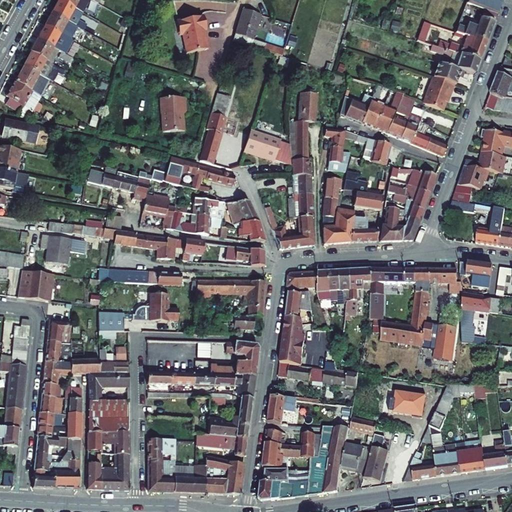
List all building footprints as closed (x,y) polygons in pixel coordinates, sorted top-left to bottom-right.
[(60,0),(60,1),(74,9),(78,0),(60,0)] [(78,0),(74,9),(83,14),(90,0),(89,0),(78,0)] [(467,0),(466,4),(484,10),(497,14),(499,15),(504,0),(467,0)] [(75,27),(96,38),(99,33),(78,21),(83,14),(74,9),(60,1),(53,14),(67,22),(71,24),(75,27)] [(280,9),(278,16),(288,19),(290,12),(280,9)] [(242,10),(233,42),(282,58),(284,51),(253,41),(261,16),(242,10)] [(484,10),(478,28),(468,25),(466,29),(458,26),(455,33),(474,39),(474,38),(487,42),(497,14),(484,10)] [(66,38),(68,40),(75,27),(71,24),(68,29),(64,27),(67,22),(53,14),(45,27),(66,38)] [(200,14),(173,20),(184,51),(206,47),(200,14)] [(380,28),(387,30),(390,21),(383,19),(380,28)] [(120,27),(125,29),(129,23),(123,20),(120,27)] [(390,31),(397,33),(400,23),(393,21),(390,31)] [(423,23),(417,42),(423,44),(430,25),(423,23)] [(45,27),(38,41),(58,52),(66,38),(45,27)] [(465,40),(462,48),(450,45),(448,52),(453,53),(479,62),(480,62),(487,42),(474,38),(474,39),(455,33),(453,37),(461,39),(461,38),(465,40)] [(31,54),(51,65),(58,52),(38,41),(31,54)] [(439,42),(437,48),(448,52),(450,45),(439,42)] [(235,52),(241,54),(243,48),(236,46),(235,52)] [(430,52),(451,58),(448,67),(464,72),(474,75),(479,62),(453,53),(448,52),(437,48),(432,46),(430,52)] [(72,59),(75,54),(64,48),(61,53),(72,59)] [(58,58),(70,65),(73,60),(72,59),(61,53),(58,58)] [(51,65),(31,54),(24,67),(46,79),(49,81),(53,83),(58,74),(62,76),(64,72),(51,65)] [(280,58),(278,65),(287,68),(289,61),(280,58)] [(124,78),(132,80),(136,65),(128,63),(124,78)] [(340,64),(337,72),(342,74),(345,66),(340,64)] [(442,81),(454,85),(455,85),(458,78),(461,79),(464,72),(448,67),(438,64),(433,78),(442,81)] [(298,65),(297,72),(305,74),(307,67),(298,65)] [(40,98),(49,81),(46,79),(24,67),(15,83),(37,96),(40,98)] [(511,71),(501,69),(490,95),(498,98),(503,100),(503,99),(504,99),(511,100),(511,99),(511,71)] [(423,105),(442,112),(447,98),(449,98),(454,85),(442,81),(433,78),(423,105)] [(17,117),(22,118),(27,110),(31,113),(40,98),(37,96),(15,83),(6,97),(9,99),(6,105),(18,114),(17,117)] [(376,103),(382,88),(377,87),(372,98),(371,100),(361,125),(373,130),(383,106),(376,103)] [(383,106),(373,130),(386,135),(393,117),(395,113),(402,97),(403,95),(396,93),(390,109),(383,106)] [(295,123),(296,160),(307,160),(307,123),(314,124),(316,95),(300,94),(298,122),(295,123)] [(197,160),(210,163),(227,106),(230,107),(232,100),(214,95),(197,160)] [(371,100),(372,98),(364,95),(361,104),(351,101),(344,118),(361,125),(371,100)] [(490,95),(486,107),(494,111),(498,98),(490,95)] [(420,119),(409,114),(414,102),(402,97),(395,113),(404,117),(409,118),(400,140),(410,144),(415,133),(419,123),(420,119)] [(184,98),(156,99),(157,115),(159,115),(160,133),(182,132),(180,115),(186,114),(184,98)] [(340,116),(344,118),(351,101),(344,98),(339,116),(340,116)] [(503,100),(498,98),(494,111),(500,112),(504,99),(503,99),(503,100)] [(504,99),(500,112),(507,113),(511,100),(504,99)] [(22,118),(27,119),(31,113),(27,110),(22,118)] [(404,117),(403,121),(393,117),(386,135),(400,140),(409,118),(404,117)] [(2,138),(34,145),(38,128),(5,121),(2,138)] [(415,133),(423,136),(424,134),(427,126),(419,123),(415,133)] [(328,171),(345,173),(350,154),(342,153),(344,139),(345,132),(332,130),(325,129),(324,137),(332,138),(328,171)] [(274,162),(274,161),(291,167),(291,160),(290,145),(250,131),(243,153),(274,162)] [(484,143),(482,153),(502,157),(504,146),(511,147),(511,134),(504,133),(504,135),(482,131),(481,139),(485,140),(487,140),(486,144),(484,143)] [(344,139),(356,141),(357,136),(345,132),(344,139)] [(410,144),(442,158),(446,147),(423,136),(415,133),(410,144)] [(357,136),(356,141),(366,145),(367,139),(357,136)] [(362,161),(385,166),(390,146),(367,139),(366,145),(364,150),(373,152),(371,159),(363,157),(362,161)] [(0,170),(16,174),(20,151),(0,146),(0,170)] [(57,148),(55,157),(63,158),(64,150),(57,148)] [(371,159),(373,152),(364,150),(363,157),(371,159)] [(466,160),(464,167),(479,170),(488,172),(502,175),(505,158),(502,157),(482,153),(480,163),(466,160)] [(153,170),(151,180),(162,183),(162,182),(169,184),(178,186),(180,173),(195,176),(191,190),(198,191),(199,188),(201,178),(225,185),(233,186),(234,176),(170,158),(166,173),(153,170)] [(311,168),(307,168),(307,160),(296,160),(291,160),(291,167),(292,176),(311,176),(311,168)] [(458,186),(472,189),(482,191),(484,181),(486,182),(488,172),(479,170),(464,167),(458,186)] [(90,171),(87,182),(112,189),(116,171),(105,168),(104,174),(90,171)] [(407,185),(429,194),(435,177),(412,170),(398,170),(392,169),(390,177),(397,179),(397,175),(411,174),(407,185)] [(0,188),(18,192),(19,187),(26,188),(28,176),(16,174),(0,170),(0,188)] [(112,189),(133,194),(137,183),(131,181),(132,176),(116,171),(112,189)] [(311,195),(311,176),(292,176),(293,184),(293,195),(311,195)] [(137,202),(144,203),(167,208),(168,206),(153,203),(154,198),(145,196),(149,180),(138,177),(137,183),(133,194),(132,200),(137,202)] [(336,200),(336,196),(338,181),(326,179),(324,199),(336,200)] [(382,199),(365,196),(368,183),(357,181),(355,193),(354,197),(352,207),(353,207),(363,208),(380,211),(382,199)] [(412,209),(423,212),(429,194),(407,185),(406,190),(388,186),(386,194),(394,195),(407,198),(406,201),(414,203),(412,209)] [(70,193),(80,195),(81,188),(71,186),(70,193)] [(458,186),(455,193),(471,196),(472,189),(458,186)] [(452,202),(470,205),(471,196),(455,193),(452,202)] [(298,203),(298,218),(312,218),(311,195),(293,195),(294,199),(294,203),(298,203)] [(394,195),(393,201),(405,205),(406,201),(407,198),(394,195)] [(154,198),(153,203),(168,206),(169,199),(154,196),(154,198)] [(336,200),(324,199),(322,219),(325,220),(325,217),(332,218),(334,218),(335,209),(336,200)] [(209,202),(197,200),(196,216),(208,218),(209,202)] [(243,223),(256,224),(247,201),(236,203),(227,204),(234,226),(239,224),(239,229),(245,230),(243,223)] [(404,209),(411,211),(412,209),(414,203),(406,201),(405,205),(404,209)] [(209,202),(208,218),(221,219),(223,204),(209,202)] [(470,205),(452,202),(449,210),(475,214),(476,210),(480,211),(481,207),(470,205)] [(144,203),(142,213),(164,217),(164,221),(171,222),(173,212),(167,211),(167,208),(144,203)] [(289,210),(290,219),(295,219),(298,219),(298,218),(298,203),(294,203),(294,204),(294,210),(289,210)] [(270,208),(264,209),(280,251),(291,249),(291,237),(284,238),(284,226),(277,229),(270,208)] [(397,229),(398,217),(402,218),(404,212),(393,210),(384,208),(384,209),(386,210),(384,227),(397,229)] [(404,212),(402,218),(403,218),(408,219),(408,220),(411,211),(404,209),(404,212)] [(408,220),(419,222),(423,212),(412,209),(411,211),(408,220)] [(485,232),(478,230),(476,244),(499,248),(502,228),(505,211),(494,209),(494,213),(492,225),(491,233),(485,232)] [(334,245),(350,244),(353,217),(352,217),(353,212),(346,211),(345,216),(337,215),(335,229),(336,230),(334,245)] [(173,212),(171,222),(169,230),(188,234),(208,236),(208,218),(196,216),(193,216),(186,214),(181,214),(173,212)] [(361,226),(362,218),(362,213),(353,212),(352,217),(353,217),(350,244),(376,243),(378,231),(377,231),(377,229),(367,230),(366,227),(361,226)] [(122,218),(107,216),(106,223),(121,225),(122,218)] [(220,229),(220,228),(221,220),(211,218),(211,228),(220,229)] [(299,234),(313,234),(312,218),(298,218),(298,219),(299,234)] [(402,229),(401,242),(411,242),(419,222),(408,220),(408,219),(405,226),(405,227),(402,229)] [(169,230),(171,222),(164,221),(162,229),(166,230),(169,230)] [(48,232),(71,235),(71,234),(72,226),(49,223),(48,232)] [(121,225),(106,223),(105,230),(115,231),(120,232),(121,225)] [(249,243),(264,243),(256,224),(243,223),(245,230),(239,229),(238,229),(238,238),(247,238),(249,243)] [(72,226),(71,234),(81,235),(82,227),(72,226)] [(382,226),(380,243),(401,242),(402,229),(397,229),(384,227),(382,226)] [(81,235),(93,237),(94,229),(82,227),(81,235)] [(511,229),(502,228),(499,248),(511,249),(511,229)] [(114,240),(115,231),(94,229),(93,237),(114,241),(114,240)] [(335,229),(322,230),(324,245),(334,245),(336,230),(335,229)] [(175,240),(138,235),(115,231),(114,240),(114,244),(157,250),(156,260),(174,261),(174,254),(174,249),(175,240)] [(299,234),(299,236),(291,237),(291,249),(314,246),(313,234),(299,234)] [(49,237),(45,263),(67,266),(69,253),(84,255),(86,243),(49,237)] [(185,241),(175,240),(174,249),(183,250),(185,241)] [(183,255),(182,262),(187,262),(188,255),(201,257),(202,251),(203,244),(185,241),(183,250),(183,255)] [(227,247),(226,261),(234,262),(235,260),(250,262),(250,267),(263,267),(263,252),(227,247)] [(10,253),(0,252),(0,266),(8,268),(10,253)] [(10,253),(8,268),(22,269),(24,256),(10,253)] [(469,287),(490,290),(493,267),(460,263),(460,276),(470,277),(469,286),(469,287)] [(496,296),(503,297),(506,275),(510,275),(511,270),(500,268),(496,296)] [(108,282),(109,271),(99,270),(98,281),(102,281),(108,282)] [(116,283),(117,271),(109,271),(108,282),(116,283)] [(119,283),(124,283),(125,272),(117,271),(116,283),(119,283)] [(364,271),(350,272),(350,302),(347,302),(347,306),(345,321),(350,321),(351,317),(355,318),(357,298),(357,292),(363,291),(364,291),(371,291),(371,285),(364,285),(364,271)] [(382,321),(383,285),(406,285),(406,272),(372,271),(372,285),(371,285),(371,291),(370,321),(382,321)] [(430,285),(439,285),(440,271),(431,272),(430,285)] [(450,294),(463,294),(461,285),(457,285),(457,271),(440,271),(439,285),(450,285),(450,294)] [(53,275),(21,272),(17,298),(46,302),(47,289),(51,289),(53,275)] [(139,284),(140,272),(132,272),(131,284),(139,284)] [(148,273),(140,272),(139,284),(147,285),(148,273)] [(350,272),(339,273),(340,292),(341,301),(341,302),(347,302),(350,302),(350,272)] [(406,272),(406,285),(415,285),(416,272),(406,272)] [(417,285),(416,294),(429,294),(430,285),(431,272),(416,272),(415,285),(417,285)] [(148,273),(147,285),(181,286),(181,274),(157,273),(148,273)] [(330,295),(330,293),(329,273),(318,274),(318,289),(318,296),(320,303),(330,302),(330,301),(330,295)] [(330,301),(339,301),(339,302),(341,302),(341,301),(340,292),(339,273),(329,273),(330,293),(330,295),(330,301)] [(287,288),(298,290),(318,289),(318,274),(291,275),(289,278),(287,288)] [(461,284),(469,286),(470,277),(460,276),(461,284)] [(243,308),(249,308),(263,309),(264,282),(196,281),(195,293),(209,294),(244,295),(243,308)] [(299,311),(312,312),(310,293),(301,294),(301,296),(289,294),(285,324),(298,324),(303,324),(302,323),(297,323),(299,311)] [(134,315),(98,314),(98,333),(114,332),(123,333),(123,320),(131,320),(131,321),(167,322),(167,321),(178,321),(178,310),(167,310),(168,295),(150,294),(149,307),(141,307),(139,308),(135,312),(134,315)] [(433,325),(425,324),(429,294),(416,294),(412,329),(381,324),(381,341),(430,348),(433,325)] [(484,298),(463,295),(461,308),(462,343),(470,344),(472,329),(469,328),(471,312),(490,315),(490,314),(491,300),(484,299),(484,298)] [(491,300),(490,314),(499,315),(500,301),(491,300)] [(249,308),(249,317),(255,318),(262,319),(263,309),(249,308)] [(249,317),(246,317),(245,318),(234,316),(234,320),(235,320),(234,325),(233,330),(253,331),(255,318),(249,317)] [(14,327),(13,337),(27,339),(29,321),(21,320),(20,328),(14,327)] [(49,321),(47,342),(61,345),(70,345),(69,335),(70,324),(49,321)] [(233,330),(234,325),(218,324),(214,328),(207,328),(207,334),(233,335),(233,330)] [(285,324),(283,336),(290,336),(290,335),(303,337),(303,331),(303,324),(298,324),(285,324)] [(455,361),(458,328),(439,326),(435,359),(455,361)] [(283,336),(282,349),(303,352),(305,337),(303,337),(290,335),(290,336),(283,336)] [(13,337),(12,345),(26,346),(27,339),(13,337)] [(47,342),(45,362),(71,364),(71,362),(70,345),(61,345),(47,342)] [(225,343),(225,353),(233,354),(236,357),(244,358),(243,364),(256,366),(258,350),(255,346),(234,343),(225,343)] [(115,349),(116,361),(125,361),(125,348),(115,349)] [(511,360),(511,350),(510,350),(510,349),(500,348),(498,362),(504,363),(505,354),(511,353),(511,357),(511,360)] [(280,364),(289,366),(301,367),(303,352),(282,349),(280,364)] [(127,374),(127,364),(115,364),(115,356),(105,356),(105,351),(99,351),(99,361),(99,373),(127,374)] [(0,358),(0,372),(10,373),(11,358),(11,357),(0,356),(0,358)] [(10,373),(6,409),(20,410),(25,359),(11,358),(10,373)] [(99,361),(71,362),(71,364),(70,374),(88,374),(99,373),(99,361)] [(42,384),(57,386),(57,376),(70,376),(70,374),(71,364),(45,362),(42,384)] [(234,376),(255,378),(256,366),(243,364),(235,363),(234,369),(216,368),(216,365),(210,365),(210,375),(213,375),(234,376)] [(278,378),(287,379),(289,366),(280,364),(278,378)] [(287,379),(310,383),(312,369),(301,367),(289,366),(287,379)] [(323,384),(357,389),(358,374),(338,371),(336,371),(337,374),(325,372),(325,371),(312,370),(310,383),(312,383),(323,384)] [(88,374),(88,401),(100,401),(100,387),(128,387),(127,374),(99,373),(88,374)] [(146,373),(147,385),(169,386),(170,374),(146,373)] [(192,387),(193,375),(170,374),(169,386),(192,387)] [(192,387),(212,387),(213,375),(210,375),(193,375),(192,387)] [(213,375),(212,387),(233,388),(234,376),(213,375)] [(238,396),(252,398),(255,378),(234,376),(233,388),(236,388),(238,388),(238,387),(239,387),(238,396)] [(41,396),(59,398),(60,386),(57,386),(42,384),(41,396)] [(475,400),(486,399),(485,391),(492,391),(492,394),(497,393),(496,387),(474,387),(475,394),(475,400)] [(442,400),(449,404),(453,394),(460,394),(459,388),(448,388),(442,400)] [(80,414),(81,390),(70,389),(70,391),(69,399),(68,414),(80,414)] [(281,395),(280,399),(297,401),(318,404),(318,400),(281,395)] [(41,396),(40,413),(60,415),(61,405),(59,405),(60,399),(59,398),(41,396)] [(268,424),(282,426),(284,413),(295,414),(297,401),(280,399),(272,397),(268,424)] [(251,409),(252,400),(240,399),(238,398),(237,399),(238,399),(238,400),(237,400),(235,411),(238,411),(239,407),(251,409)] [(435,415),(444,419),(449,404),(442,400),(435,415)] [(88,401),(87,434),(100,433),(128,432),(127,402),(104,402),(104,401),(100,401),(88,401)] [(336,406),(333,429),(334,429),(349,430),(350,430),(351,419),(353,408),(336,406)] [(225,421),(209,420),(208,436),(247,440),(251,409),(239,407),(238,411),(237,419),(232,418),(231,425),(225,425),(225,421)] [(6,409),(5,428),(18,429),(20,410),(6,409)] [(61,419),(67,419),(68,416),(63,415),(60,415),(40,413),(39,425),(61,428),(61,425),(61,419)] [(79,440),(80,414),(68,414),(68,416),(67,419),(67,426),(67,429),(67,433),(67,439),(67,440),(79,440)] [(467,454),(465,444),(442,447),(440,433),(446,420),(444,419),(435,415),(429,429),(431,444),(435,465),(436,478),(461,475),(458,455),(467,454)] [(378,424),(387,427),(389,418),(380,416),(378,424)] [(350,430),(356,432),(369,435),(373,436),(374,435),(376,424),(351,419),(350,430)] [(58,432),(67,433),(67,429),(61,428),(39,425),(37,437),(58,438),(58,432)] [(0,446),(7,447),(6,454),(16,455),(18,429),(5,428),(0,427),(0,446)] [(259,500),(262,503),(337,493),(341,469),(341,466),(345,446),(347,440),(349,430),(334,429),(333,429),(322,428),(321,436),(318,459),(311,459),(310,472),(266,472),(265,484),(261,484),(259,500)] [(431,444),(429,429),(424,439),(422,443),(431,444)] [(349,430),(347,440),(352,442),(353,436),(355,437),(356,432),(350,430),(349,430)] [(267,431),(266,445),(279,446),(280,439),(285,440),(286,434),(267,431)] [(115,446),(115,455),(128,455),(128,432),(100,433),(100,446),(115,446)] [(87,452),(100,452),(100,446),(100,433),(87,434),(87,452)] [(195,446),(235,450),(234,456),(244,457),(247,440),(208,436),(196,435),(195,446)] [(302,447),(301,458),(311,459),(318,459),(321,436),(302,435),(302,447)] [(386,463),(389,453),(382,451),(385,438),(375,435),(372,446),(371,449),(365,474),(364,477),(368,478),(367,480),(379,484),(384,462),(386,463)] [(66,449),(67,440),(67,439),(58,438),(37,437),(36,454),(47,456),(48,447),(51,447),(64,449),(66,449)] [(504,442),(508,468),(511,467),(511,440),(511,438),(503,439),(504,442)] [(70,461),(79,461),(79,440),(67,440),(66,449),(66,453),(70,453),(70,461)] [(148,461),(161,461),(161,455),(170,456),(170,461),(175,461),(175,441),(160,440),(148,440),(148,461)] [(469,474),(485,471),(483,458),(482,450),(481,442),(465,444),(467,454),(469,474)] [(494,443),(496,456),(483,458),(485,471),(508,468),(504,442),(494,443)] [(266,445),(263,469),(282,469),(284,457),(289,457),(301,458),(302,447),(284,446),(279,446),(266,445)] [(349,471),(365,474),(371,449),(363,447),(363,450),(345,446),(341,466),(350,468),(349,471)] [(53,489),(79,490),(79,461),(70,461),(70,453),(66,453),(64,457),(59,464),(54,472),(53,489)] [(418,461),(421,455),(417,453),(403,483),(436,478),(435,465),(422,467),(422,462),(418,461)] [(59,464),(56,464),(50,463),(51,456),(50,456),(47,456),(36,454),(34,471),(54,472),(59,464)] [(129,473),(128,455),(115,455),(100,454),(100,459),(104,459),(115,460),(115,468),(115,473),(129,473)] [(467,454),(458,455),(461,475),(469,474),(467,454)] [(227,482),(226,496),(240,495),(243,465),(206,459),(205,466),(205,469),(215,470),(214,481),(224,482),(224,477),(227,478),(227,482)] [(148,461),(148,484),(159,484),(159,473),(174,474),(174,466),(174,461),(170,461),(161,461),(148,461)] [(87,464),(87,491),(101,491),(101,478),(100,478),(100,468),(100,465),(87,464)] [(174,474),(174,479),(194,480),(195,468),(174,466),(174,474)] [(205,469),(205,466),(195,466),(195,468),(194,480),(174,479),(174,493),(205,494),(205,469)] [(115,473),(115,468),(104,468),(100,468),(100,478),(101,478),(101,491),(129,492),(129,473),(115,473)] [(227,482),(224,482),(214,481),(215,470),(205,469),(205,494),(226,496),(227,482)] [(34,471),(32,488),(53,489),(54,472),(34,471)] [(4,473),(3,487),(13,488),(14,474),(4,473)] [(159,473),(159,484),(148,484),(149,492),(174,493),(174,479),(174,474),(159,473)]
